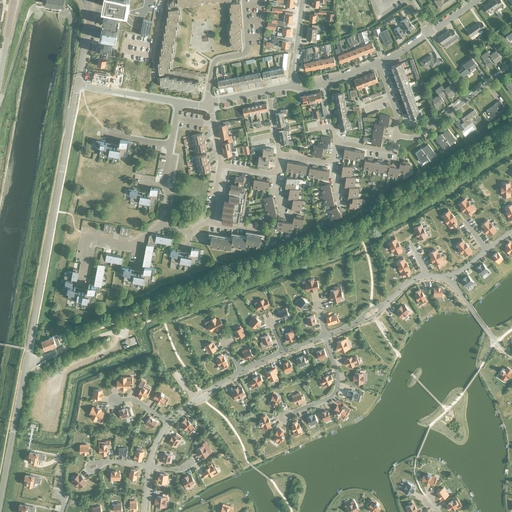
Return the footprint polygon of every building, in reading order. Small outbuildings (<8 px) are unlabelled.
[(99,6),(93,37),(119,42),(121,31),(140,35),(149,36),(152,21),(155,0),(101,0),(100,6),(99,6)] [(440,10),(454,0),(434,0),(434,1),(440,10)] [(494,9),(495,11),(500,7),(500,8),(504,5),(500,0),(498,0),(496,1),(495,0),(493,0),(484,6),(489,13),(494,9)] [(240,10),(240,3),(231,3),(231,7),(230,7),(230,11),(232,11),(240,10)] [(177,17),(179,17),(178,9),(170,9),(170,17),(177,17)] [(240,10),(232,11),(232,14),(231,14),(231,18),(232,18),(241,18),(240,10)] [(292,22),(293,13),(285,12),(284,21),(278,20),(278,24),(283,24),(287,25),(288,22),(292,22)] [(317,16),(318,13),(315,13),(314,15),(310,15),(309,22),(316,22),(317,18),(316,18),(317,16)] [(179,20),(179,17),(177,17),(170,17),(168,17),(169,25),(176,24),(176,25),(177,25),(178,25),(177,20),(179,20)] [(241,26),(241,18),(232,18),(233,26),(239,25),(239,26),(241,26)] [(414,29),(412,26),(410,23),(407,18),(400,23),(404,28),(400,30),(399,27),(394,30),(400,39),(404,36),(404,35),(407,33),(407,34),(414,29)] [(483,32),(487,30),(482,23),(479,25),(477,23),(467,31),(471,37),(482,30),(483,32)] [(177,28),(177,25),(176,25),(176,24),(169,25),(167,25),(167,33),(174,32),(176,32),(176,28),(177,28)] [(283,24),(276,24),(276,27),(278,27),(278,29),(283,30),(282,34),(290,35),(291,28),(283,27),(283,24)] [(240,33),(239,26),(239,25),(233,26),(231,26),(231,29),(229,29),(230,33),(231,33),(240,33)] [(307,33),(316,34),(317,34),(317,29),(318,29),(319,25),(312,25),(312,28),(308,28),(307,33)] [(511,28),(502,36),(504,40),(506,38),(506,37),(507,36),(510,40),(511,38),(511,28)] [(361,32),(364,40),(365,42),(370,40),(370,39),(369,39),(368,40),(365,30),(361,32)] [(385,46),(392,42),(386,31),(379,34),(385,46)] [(449,31),(438,38),(442,45),(443,44),(444,47),(450,42),(449,40),(453,38),(454,40),(458,38),(453,31),(450,33),(449,31)] [(175,40),(174,36),(176,36),(176,32),(174,32),(167,33),(165,33),(166,40),(173,40),(175,40)] [(231,37),(230,37),(230,41),(232,41),(240,40),(240,33),(231,33),(231,37)] [(307,33),(307,39),(310,40),(310,43),(317,43),(317,40),(316,40),(316,34),(307,33)] [(197,46),(197,53),(207,53),(207,37),(199,36),(199,47),(197,46)] [(241,48),(240,40),(232,41),(232,44),(231,44),(231,48),(232,48),(232,49),(241,48)] [(278,40),(278,43),(282,43),(282,48),(288,49),(289,42),(278,40)] [(366,45),(369,52),(374,50),(371,43),(366,45)] [(100,45),(99,54),(111,56),(112,46),(100,45)] [(369,52),(366,45),(360,47),(363,55),(369,52)] [(317,46),(313,47),(316,61),(318,68),(324,67),(322,59),(319,60),(318,54),(317,46)] [(360,47),(355,49),(357,57),(363,55),(360,47)] [(303,58),(303,60),(304,63),(306,71),(312,69),(310,62),(310,59),(309,58),(309,55),(308,53),(307,48),(305,49),(303,58)] [(357,57),(355,49),(349,51),(352,59),(357,57)] [(352,59),(349,51),(343,53),(346,61),(352,59)] [(486,64),(488,67),(493,63),(491,60),(493,59),(490,55),(488,51),(481,56),(487,63),(486,64)] [(496,51),(490,55),(493,59),(496,63),(502,58),(496,51)] [(346,61),(343,53),(338,56),(340,63),(346,61)] [(283,68),(277,70),(278,77),(285,75),(284,70),(286,70),(288,54),(284,54),(282,65),(283,68)] [(170,63),(170,59),(171,59),(171,55),(170,55),(163,56),(161,56),(161,63),(169,63),(170,63)] [(433,68),(440,63),(437,58),(434,60),(431,56),(421,63),(424,68),(430,64),(433,68)] [(461,70),(458,72),(462,77),(466,75),(471,71),(472,72),(473,71),(471,70),(474,67),(472,65),(475,63),(472,58),(463,65),(465,67),(462,70),(461,70)] [(170,67),(170,63),(169,63),(161,63),(160,63),(160,71),(169,71),(169,67),(170,67)] [(394,74),(404,70),(402,63),(391,67),(394,74)] [(277,70),(270,71),(271,78),(278,77),(277,70)] [(404,70),(394,74),(396,80),(407,77),(404,70)] [(271,78),(270,71),(262,73),(264,80),(271,78)] [(374,72),(367,75),(371,84),(378,82),(377,81),(374,72)] [(260,73),(253,75),(254,81),(261,80),(260,73)] [(101,83),(103,75),(95,74),(94,82),(101,83)] [(253,75),(246,76),(247,83),(254,81),(253,75)] [(367,75),(361,78),(364,87),(371,85),(367,75)] [(246,76),(239,78),(240,84),(247,83),(246,76)] [(409,83),(407,77),(396,80),(398,87),(409,83)] [(239,78),(232,79),(233,86),(240,84),(239,78)] [(364,87),(361,78),(354,80),(357,90),(364,87)] [(175,79),(168,79),(168,86),(168,88),(176,88),(175,81),(175,79)] [(232,79),(225,80),(226,87),(233,86),(232,79)] [(175,81),(176,88),(176,90),(183,89),(183,82),(183,80),(175,81)] [(226,87),(225,80),(218,82),(219,89),(226,87)] [(191,91),(191,84),(190,82),(183,82),(183,89),(184,91),(191,91)] [(191,84),(191,91),(191,92),(199,92),(198,83),(191,84)] [(411,90),(409,83),(398,87),(401,93),(411,90)] [(442,86),(436,90),(439,95),(437,97),(436,96),(433,99),(433,100),(434,102),(434,103),(436,107),(444,101),(441,98),(447,93),(450,97),(456,92),(450,85),(445,89),(442,86)] [(414,96),(411,90),(401,93),(403,100),(414,96)] [(316,103),(318,103),(318,101),(321,101),(324,117),(328,116),(324,99),(322,99),(320,92),(314,94),(316,103)] [(334,102),(344,100),(343,93),(333,95),(334,102)] [(316,103),(314,94),(308,95),(310,105),(310,104),(310,103),(313,102),(314,108),(317,107),(316,103)] [(414,96),(403,100),(405,107),(416,103),(414,96)] [(345,107),(344,100),(334,102),(336,109),(345,107)] [(492,117),(505,108),(500,101),(487,110),(492,117)] [(416,103),(405,107),(408,113),(418,110),(416,103)] [(347,114),(345,107),(336,109),(337,116),(347,114)] [(277,120),(284,119),(283,114),(287,113),(286,109),(280,111),(281,113),(275,114),(277,120)] [(421,116),(418,110),(408,113),(410,120),(421,116)] [(481,120),(479,117),(474,110),(462,119),(466,125),(469,123),(469,122),(475,118),(476,119),(475,120),(477,123),(481,120)] [(347,114),(337,116),(338,123),(348,121),(347,114)] [(285,124),(284,119),(277,120),(278,127),(283,126),(284,128),(289,127),(288,124),(285,124)] [(457,120),(454,122),(461,132),(464,129),(457,120)] [(350,128),(348,121),(338,123),(340,130),(350,128)] [(219,132),(228,131),(227,129),(226,125),(229,125),(228,122),(223,123),(223,125),(218,126),(219,132)] [(289,127),(284,128),(284,131),(279,132),(280,138),(287,137),(286,132),(290,131),(289,127)] [(442,134),(436,138),(443,148),(449,143),(449,144),(455,140),(448,130),(442,135),(442,134)] [(228,131),(219,132),(221,139),(225,138),(226,140),(232,139),(231,136),(228,136),(227,131),(228,131)] [(287,137),(280,138),(281,145),(286,144),(287,146),(292,145),(292,141),(288,142),(287,137)] [(226,143),(221,144),(223,150),(234,148),(232,139),(226,140),(226,143)] [(117,149),(113,148),(110,147),(110,146),(107,145),(107,143),(96,141),(95,147),(100,148),(99,155),(108,156),(108,158),(119,160),(120,155),(127,156),(128,147),(130,148),(131,142),(120,140),(119,146),(117,145),(117,149)] [(421,149),(415,153),(423,163),(428,158),(429,159),(435,155),(428,145),(422,150),(421,149)] [(234,148),(223,150),(224,157),(229,156),(230,158),(235,157),(234,154),(231,154),(231,152),(236,151),(235,148),(234,148)] [(146,174),(147,169),(138,167),(136,168),(135,174),(144,175),(146,174)] [(222,212),(222,217),(223,218),(222,223),(232,225),(232,223),(239,224),(239,220),(240,215),(243,215),(244,210),(245,204),(246,196),(247,193),(243,192),(244,187),(244,186),(244,183),(244,182),(243,182),(243,179),(235,177),(234,183),(235,183),(235,184),(235,185),(231,185),(231,186),(228,186),(227,194),(226,201),(224,201),(223,207),(222,212)] [(509,181),(507,181),(507,183),(505,183),(505,182),(502,182),(502,183),(501,183),(501,187),(500,187),(500,192),(501,192),(501,196),(502,196),(503,197),(505,197),(505,196),(508,196),(508,198),(510,198),(510,196),(510,192),(510,187),(509,183),(509,181)] [(147,197),(143,196),(140,195),(141,194),(137,193),(137,191),(128,190),(127,195),(131,196),(130,201),(134,202),(134,204),(149,207),(150,203),(156,204),(156,200),(158,200),(160,190),(151,188),(150,194),(148,193),(147,197)] [(335,198),(323,201),(324,206),(325,209),(332,208),(331,205),(334,204),(334,201),(336,201),(335,198)] [(464,210),(466,214),(468,213),(469,215),(471,213),(470,211),(473,209),(471,207),(472,206),(471,205),(469,202),(468,202),(465,199),(464,199),(462,200),(462,201),(460,202),(459,201),(458,202),(459,204),(458,204),(461,207),(461,208),(463,211),(464,210)] [(330,216),(341,210),(340,208),(338,209),(336,206),(328,211),(330,216)] [(342,212),(341,210),(330,216),(333,220),(342,215),(340,213),(342,212)] [(446,211),(447,212),(445,213),(443,215),(442,216),(445,219),(444,220),(446,223),(447,225),(449,224),(450,226),(453,224),(454,226),(457,224),(455,222),(457,221),(454,218),(454,217),(452,214),(449,211),(448,210),(446,211)] [(481,225),(484,229),(483,229),(486,232),(487,232),(489,235),(490,237),(492,235),(491,234),(493,233),(496,231),(495,231),(496,230),(493,227),(494,226),(491,222),(490,223),(488,220),(487,220),(486,220),(484,222),(485,222),(483,224),(482,223),(480,224),(481,225)] [(114,226),(105,224),(103,231),(113,233),(114,226)] [(414,228),(416,232),(415,232),(417,236),(418,236),(420,240),(421,241),(422,240),(422,239),(424,238),(427,237),(426,236),(427,236),(425,232),(426,231),(424,227),(423,228),(421,224),(420,225),(420,224),(417,225),(418,226),(415,227),(415,226),(413,227),(414,228)] [(130,229),(121,227),(120,234),(129,236),(130,229)] [(246,233),(245,237),(244,243),(245,244),(249,244),(249,245),(250,245),(252,245),(253,234),(246,233)] [(253,234),(252,245),(256,245),(256,246),(257,246),(260,246),(261,235),(253,234)] [(171,245),(172,238),(156,235),(156,236),(151,235),(149,237),(147,245),(142,266),(144,266),(143,272),(141,272),(141,275),(134,274),(134,272),(131,271),(131,270),(120,268),(119,273),(124,274),(123,281),(132,283),(132,285),(143,287),(144,281),(151,283),(152,274),(154,274),(155,269),(149,268),(153,246),(154,246),(155,242),(171,245)] [(216,247),(218,237),(211,236),(210,246),(212,247),(213,247),(216,247)] [(245,237),(239,236),(237,247),(240,247),(240,248),(241,248),(241,247),(245,248),(245,244),(244,243),(245,237)] [(225,238),(218,237),(216,247),(219,248),(220,248),(223,248),(225,238)] [(394,240),(391,241),(391,240),(389,241),(389,242),(388,242),(390,246),(389,247),(391,251),(392,250),(394,254),(395,254),(398,253),(398,252),(400,251),(400,253),(402,252),(402,250),(400,246),(398,242),(396,239),(395,239),(395,237),(393,238),(394,240)] [(225,238),(223,248),(226,249),(227,250),(227,249),(230,250),(231,245),(232,239),(225,238)] [(461,239),(460,240),(461,242),(459,243),(458,243),(456,244),(457,245),(456,246),(459,249),(458,250),(460,253),(461,252),(464,256),(465,255),(465,256),(468,254),(467,253),(469,252),(470,253),(472,252),(471,251),(468,247),(466,244),(466,243),(465,244),(462,240),(461,239)] [(188,257),(183,256),(182,265),(190,267),(191,263),(196,264),(197,260),(198,260),(200,250),(191,249),(190,254),(189,254),(188,257)] [(182,265),(183,256),(181,256),(181,254),(178,253),(178,252),(169,250),(168,256),(171,256),(170,261),(175,262),(174,264),(182,265)] [(429,254),(431,258),(433,261),(435,265),(436,264),(438,267),(440,265),(439,263),(442,261),(441,259),(442,259),(441,257),(440,253),(438,254),(436,250),(435,250),(433,251),(433,252),(431,253),(430,252),(428,252),(429,254)] [(498,252),(496,254),(496,253),(495,254),(493,255),(494,256),(492,257),(497,262),(501,259),(502,260),(503,260),(502,258),(498,252)] [(121,263),(122,257),(106,254),(106,255),(101,254),(99,264),(98,264),(94,285),(89,284),(88,290),(86,290),(85,293),(78,292),(79,290),(75,290),(75,288),(72,287),(73,282),(74,282),(75,279),(77,279),(79,270),(73,269),(73,273),(67,272),(67,276),(65,276),(63,286),(64,286),(63,291),(69,292),(68,299),(73,300),(73,298),(77,299),(76,303),(81,304),(81,305),(86,306),(88,299),(95,301),(97,292),(100,292),(101,287),(100,287),(105,260),(121,263)] [(400,273),(401,272),(403,274),(406,272),(407,275),(409,273),(408,271),(410,270),(408,266),(406,263),(404,259),(403,258),(401,259),(402,260),(400,261),(400,260),(397,262),(397,263),(399,267),(397,267),(399,271),(400,273)] [(478,268),(477,269),(480,273),(479,274),(480,275),(481,274),(484,272),(485,273),(488,270),(483,264),(481,266),(480,265),(478,267),(478,268)] [(464,280),(462,281),(464,284),(465,285),(464,286),(465,287),(466,286),(469,284),(470,285),(473,282),(468,276),(466,278),(465,277),(463,279),(464,280)] [(314,282),(313,279),(308,280),(308,283),(305,284),(303,285),(304,287),(305,287),(307,291),(310,290),(311,292),(316,290),(316,289),(319,288),(317,281),(314,282)] [(335,289),(330,290),(331,294),(330,294),(331,300),(333,300),(333,303),(340,301),(340,298),(343,297),(341,291),(338,292),(337,289),(337,287),(334,287),(335,289)] [(437,288),(434,288),(434,292),(434,296),(438,297),(438,295),(442,295),(443,295),(443,293),(442,293),(442,288),(440,288),(440,287),(437,287),(437,288)] [(421,292),(420,290),(415,292),(417,295),(415,296),(417,300),(419,299),(421,302),(423,300),(424,302),(426,301),(425,299),(423,297),(424,296),(422,292),(421,292)] [(298,307),(299,306),(302,308),(303,309),(304,307),(305,308),(307,305),(306,305),(308,303),(302,297),(299,300),(300,301),(298,305),(297,306),(298,307)] [(267,300),(264,302),(263,300),(259,301),(260,303),(257,304),(258,307),(256,307),(257,310),(259,309),(262,308),(262,309),(264,308),(265,307),(266,307),(266,306),(269,305),(268,303),(268,302),(267,302),(267,300)] [(404,305),(402,307),(401,306),(398,309),(399,309),(397,312),(402,318),(407,313),(408,315),(411,312),(409,311),(404,305)] [(279,313),(278,313),(279,315),(280,315),(281,316),(282,319),(284,318),(284,319),(287,318),(287,317),(289,316),(286,308),(282,310),(283,311),(279,313)] [(316,323),(314,315),(306,317),(307,321),(308,321),(310,326),(312,326),(311,324),(316,323)] [(326,318),(327,318),(329,325),(333,323),(333,324),(337,323),(337,322),(338,322),(338,320),(336,320),(334,315),(331,317),(331,316),(327,317),(327,318),(326,318)] [(251,319),(249,322),(255,328),(257,326),(258,326),(260,324),(259,323),(260,323),(260,322),(257,319),(258,318),(256,316),(255,317),(253,320),(251,319)] [(215,317),(210,320),(211,323),(208,325),(206,326),(208,328),(209,327),(211,331),(215,329),(215,330),(220,328),(220,326),(223,325),(219,319),(216,320),(215,317)] [(238,339),(244,335),(243,332),(244,331),(241,327),(240,326),(239,327),(239,328),(234,331),(236,334),(236,335),(238,338),(238,339)] [(290,332),(285,334),(287,337),(286,338),(288,341),(288,342),(295,339),(293,335),(294,335),(292,331),(292,330),(290,330),(290,332)] [(260,338),(262,342),(263,341),(265,345),(266,346),(268,345),(267,344),(271,342),(268,335),(260,338)] [(56,336),(49,339),(49,340),(50,344),(49,345),(50,348),(60,345),(56,336)] [(49,339),(41,341),(45,350),(50,348),(49,345),(50,344),(49,340),(49,339)] [(345,340),(337,342),(338,345),(337,346),(338,349),(339,349),(341,352),(348,349),(346,343),(348,342),(346,339),(345,340)] [(208,350),(206,350),(208,354),(216,350),(214,347),(215,347),(213,344),(213,345),(212,343),(208,345),(207,344),(205,345),(206,346),(208,350)] [(324,349),(316,352),(318,357),(317,357),(317,359),(319,358),(322,357),(323,358),(327,357),(324,349)] [(243,353),(245,357),(243,358),(244,360),(246,359),(248,358),(248,359),(251,357),(252,356),(249,350),(243,353)] [(221,355),(217,357),(218,360),(217,361),(219,365),(221,364),(222,367),(224,365),(225,367),(227,366),(226,364),(227,364),(225,361),(226,361),(224,357),(223,357),(221,355)] [(299,358),(296,359),(299,367),(303,366),(302,364),(306,363),(308,362),(307,360),(305,361),(304,356),(302,357),(302,356),(299,358)] [(347,360),(344,361),(346,364),(346,366),(349,365),(350,367),(351,366),(351,367),(354,366),(354,365),(354,363),(357,362),(355,357),(352,358),(351,357),(347,359),(347,360)] [(285,364),(283,364),(286,371),(290,369),(291,371),(293,370),(292,368),(292,367),(291,364),(290,365),(289,362),(288,363),(287,362),(285,363),(285,364)] [(502,380),(504,381),(505,379),(507,377),(508,377),(510,374),(509,373),(511,371),(510,370),(509,369),(507,368),(506,370),(504,369),(503,370),(502,369),(500,372),(502,372),(501,373),(503,374),(501,377),(503,378),(502,380)] [(276,369),(267,372),(268,373),(267,374),(268,377),(269,377),(270,380),(278,377),(276,373),(278,373),(276,369)] [(355,376),(353,376),(353,380),(355,380),(355,383),(363,383),(363,376),(365,376),(365,373),(363,373),(363,371),(359,371),(359,373),(355,373),(355,376)] [(323,375),(320,376),(321,379),(319,380),(320,382),(322,381),(323,384),(326,383),(327,385),(327,384),(328,385),(330,384),(330,383),(331,383),(330,381),(333,380),(331,375),(328,376),(328,375),(324,377),(323,375)] [(251,381),(249,382),(250,384),(252,383),(253,385),(256,384),(257,386),(258,386),(260,385),(260,384),(261,384),(260,382),(263,380),(260,376),(258,377),(257,377),(253,379),(253,380),(251,381)] [(121,381),(117,381),(118,388),(121,388),(121,389),(126,389),(126,388),(130,388),(130,383),(132,383),(132,380),(126,381),(126,377),(121,378),(121,381)] [(145,387),(143,386),(145,382),(141,380),(138,386),(142,388),(141,390),(140,390),(138,394),(139,394),(138,397),(142,399),(144,397),(146,397),(147,397),(148,394),(147,394),(148,393),(146,392),(147,389),(145,388),(145,387)] [(235,390),(232,392),(236,399),(242,396),(243,398),(246,396),(245,394),(242,389),(241,387),(238,389),(238,387),(234,389),(235,390)] [(92,398),(92,401),(96,401),(96,399),(96,398),(101,398),(101,396),(102,396),(102,394),(101,393),(102,391),(93,390),(93,394),(94,394),(94,398),(92,398)] [(348,390),(346,395),(349,396),(349,398),(350,398),(349,399),(352,400),(353,399),(353,400),(354,397),(357,398),(358,393),(355,393),(356,392),(351,390),(351,391),(348,390)] [(155,397),(154,398),(156,400),(156,401),(159,403),(160,402),(163,404),(164,405),(166,406),(167,404),(166,403),(164,402),(165,400),(163,398),(164,396),(163,396),(164,395),(161,393),(161,394),(160,394),(159,396),(156,394),(155,396),(154,397),(155,397)] [(280,396),(274,393),(271,400),(273,401),(272,404),(274,405),(274,407),(276,408),(276,406),(278,403),(279,403),(280,399),(279,399),(280,396)] [(296,396),(293,397),(294,400),(295,403),(297,402),(297,403),(300,402),(300,401),(302,400),(305,399),(303,396),(301,397),(299,393),(296,394),(296,396)] [(336,414),(336,415),(338,416),(339,415),(339,416),(341,414),(343,416),(346,412),(348,413),(350,409),(345,406),(343,408),(340,407),(340,408),(337,406),(336,407),(335,408),(334,410),(337,411),(336,413),(336,414)] [(95,409),(93,407),(89,414),(92,415),(91,418),(96,420),(98,418),(101,419),(103,420),(104,418),(102,417),(104,413),(101,411),(101,410),(96,407),(95,409)] [(122,410),(119,411),(122,419),(126,418),(125,416),(130,414),(131,416),(133,415),(130,408),(127,409),(127,408),(125,409),(124,409),(122,410)] [(323,413),(321,413),(324,420),(328,418),(329,420),(330,419),(330,417),(329,416),(327,411),(326,412),(325,411),(323,412),(323,413)] [(309,422),(308,423),(308,425),(310,424),(314,423),(314,424),(318,422),(315,415),(312,416),(312,415),(309,416),(309,417),(307,418),(309,422)] [(263,417),(261,417),(262,420),(260,421),(261,422),(259,422),(261,425),(262,425),(264,424),(265,427),(267,426),(268,428),(270,427),(269,426),(270,426),(268,423),(269,422),(268,420),(268,418),(267,418),(266,416),(264,416),(263,417)] [(146,420),(145,422),(146,423),(149,425),(149,426),(152,428),(154,425),(156,426),(159,423),(157,421),(150,417),(147,421),(146,420)] [(184,425),(182,426),(186,430),(187,428),(189,430),(191,429),(193,430),(194,428),(193,427),(191,425),(191,424),(188,421),(187,421),(185,419),(182,423),(184,425)] [(293,426),(291,427),(293,431),(295,430),(296,433),(299,432),(300,434),(302,433),(300,428),(301,428),(299,424),(298,424),(297,421),(292,423),(293,426)] [(275,435),(274,438),(273,439),(274,441),(276,439),(278,440),(279,438),(281,439),(282,439),(284,437),(283,436),(284,436),(282,434),(284,432),(282,431),(281,430),(280,429),(278,432),(277,431),(275,435)] [(171,440),(169,443),(176,446),(178,443),(176,442),(179,438),(180,438),(181,437),(176,433),(174,436),(173,436),(172,438),(172,437),(170,440),(171,440)] [(101,447),(99,447),(99,452),(102,452),(102,455),(107,455),(107,452),(108,452),(107,447),(106,447),(106,444),(110,444),(110,441),(106,441),(106,442),(104,442),(104,444),(101,444),(101,447)] [(84,445),(80,445),(80,453),(83,453),(83,454),(86,454),(86,453),(88,453),(88,448),(90,448),(90,446),(88,446),(84,446),(84,445)] [(202,458),(203,460),(206,458),(205,456),(208,454),(204,446),(204,445),(203,446),(197,449),(198,452),(197,453),(199,456),(200,455),(201,458),(202,458)] [(123,450),(119,450),(117,450),(117,452),(119,452),(119,456),(121,457),(124,457),(127,457),(127,448),(123,448),(123,450)] [(135,458),(135,459),(142,460),(142,456),(144,456),(144,452),(143,452),(144,450),(142,450),(142,452),(136,451),(136,454),(135,454),(135,458)] [(29,453),(29,455),(29,456),(29,457),(29,462),(32,462),(32,463),(36,464),(37,459),(42,460),(44,460),(45,455),(43,455),(38,454),(38,453),(34,453),(30,452),(30,453),(29,453)] [(163,461),(162,463),(166,464),(166,462),(171,463),(172,459),(170,459),(171,455),(172,453),(170,453),(169,454),(165,453),(164,456),(163,461)] [(205,475),(206,476),(208,475),(209,477),(213,474),(212,473),(215,471),(214,469),(215,468),(214,466),(213,467),(211,464),(208,466),(209,468),(206,470),(206,471),(204,472),(203,472),(204,474),(205,475)] [(129,473),(128,477),(129,478),(129,479),(131,480),(131,478),(136,479),(137,475),(138,472),(137,471),(138,470),(131,469),(130,473),(129,473)] [(113,472),(111,472),(112,477),(110,477),(110,479),(112,479),(116,479),(116,480),(119,480),(119,478),(120,478),(120,476),(119,476),(119,472),(116,472),(116,471),(113,471),(113,472)] [(73,481),(71,482),(74,484),(75,483),(80,487),(86,481),(83,479),(84,478),(81,476),(80,477),(78,474),(75,478),(72,476),(70,478),(73,480),(73,481)] [(164,475),(160,474),(159,477),(158,480),(159,480),(159,481),(159,482),(163,483),(163,484),(165,484),(165,483),(166,479),(167,479),(168,475),(167,475),(167,474),(164,474),(164,475)] [(425,482),(425,483),(429,484),(429,483),(432,484),(434,484),(435,482),(433,482),(434,479),(431,479),(431,476),(431,475),(428,474),(428,475),(427,475),(426,477),(423,476),(423,478),(422,479),(422,480),(422,481),(425,482)] [(24,476),(24,478),(25,479),(24,480),(25,480),(24,485),(27,485),(27,486),(32,487),(33,482),(37,483),(40,483),(41,478),(38,478),(34,477),(34,476),(30,476),(25,475),(25,476),(24,476)] [(185,478),(182,480),(186,487),(192,484),(193,485),(196,484),(195,482),(191,475),(188,476),(187,475),(184,477),(185,478)] [(415,486),(407,482),(404,488),(403,487),(401,490),(403,491),(411,495),(412,492),(413,492),(415,489),(413,488),(415,486)] [(436,491),(437,493),(439,495),(438,495),(440,498),(440,497),(442,499),(445,496),(446,497),(446,498),(448,496),(447,495),(445,492),(446,491),(444,488),(440,490),(439,488),(436,491)] [(156,499),(155,503),(156,503),(156,506),(164,507),(165,500),(167,501),(167,498),(167,494),(166,494),(163,494),(162,497),(157,496),(157,499),(156,499)] [(458,500),(457,498),(453,501),(452,500),(448,503),(449,504),(446,505),(449,510),(451,508),(452,510),(456,507),(455,505),(458,504),(456,501),(458,500)] [(352,504),(346,507),(348,511),(356,511),(357,510),(359,509),(354,502),(353,501),(351,502),(352,504)] [(413,504),(412,501),(408,503),(409,505),(406,507),(407,511),(409,510),(409,511),(413,511),(416,510),(413,504)] [(368,503),(367,505),(368,506),(371,508),(370,509),(373,511),(374,511),(375,511),(377,511),(378,511),(379,511),(378,511),(380,509),(377,508),(379,506),(378,505),(379,504),(376,502),(376,503),(375,503),(374,505),(371,503),(370,505),(368,503)] [(117,504),(112,505),(112,507),(114,507),(114,511),(122,511),(121,503),(117,503),(117,504)] [(135,510),(137,510),(137,503),(130,503),(130,507),(128,508),(128,510),(130,510),(132,510),(132,511),(135,511),(135,510)]
